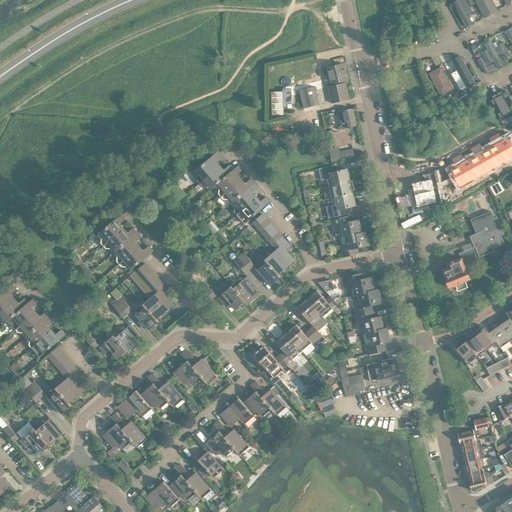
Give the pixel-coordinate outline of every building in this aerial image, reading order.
[(466,0),(459,0),(454,3),(466,27),(473,24),(470,18),(475,15),(466,0)] [(494,0),(473,0),(475,3),(483,18),(499,9),(494,0)] [(491,41),(484,44),(498,70),(508,65),(503,56),(500,58),(491,41)] [(511,59),(503,42),(498,44),(503,54),(508,63),(511,61),(511,59)] [(500,56),(503,54),(498,44),(498,46),(495,48),(500,56)] [(454,58),(447,62),(462,90),(470,86),(466,80),(472,77),(463,61),(458,64),(454,58)] [(331,84),(346,80),(342,66),(338,67),(337,64),(321,68),(321,71),(327,71),(331,84)] [(487,74),(496,68),(494,64),(484,69),(487,74)] [(442,67),(430,74),(442,97),(454,90),(442,67)] [(331,103),(349,99),(345,82),(327,87),(331,103)] [(471,93),(481,87),(478,82),(468,87),(471,93)] [(319,104),(315,86),(304,89),(305,89),(300,91),(305,108),(319,104)] [(511,102),(505,88),(488,97),(502,124),(511,119),(511,102)] [(446,106),(455,101),(452,96),(443,101),(446,106)] [(339,128),(346,127),(356,125),(352,111),(351,111),(351,109),(352,109),(347,110),(346,106),(337,108),(338,112),(341,126),(338,126),(339,128)] [(497,134),(492,137),(506,160),(511,156),(511,137),(506,140),(505,138),(501,140),(497,134)] [(491,146),(487,148),(496,166),(506,160),(492,137),(488,139),(491,146)] [(478,144),(473,147),(487,171),(496,166),(487,148),(482,151),(478,144)] [(472,157),(468,159),(478,176),(487,171),(473,147),(469,150),(472,157)] [(331,162),(341,159),(354,156),(352,149),(340,151),(340,153),(330,156),(331,162)] [(219,164),(215,160),(221,155),(217,151),(196,168),(194,165),(188,169),(191,172),(193,171),(199,178),(197,179),(199,182),(219,164)] [(459,155),(455,158),(468,182),(478,176),(468,159),(463,162),(459,155)] [(454,167),(449,170),(459,187),(468,182),(455,158),(450,161),(454,167)] [(215,184),(232,169),(232,168),(228,164),(223,169),(219,164),(199,182),(202,184),(204,183),(209,189),(215,184)] [(242,169),(237,164),(232,168),(232,169),(215,184),(220,191),(218,193),(221,196),(241,178),(237,173),(242,169)] [(328,185),(349,180),(347,169),(334,172),(332,165),(318,168),(320,180),(326,178),(328,185)] [(412,186),(411,186),(413,196),(434,192),(432,181),(437,180),(435,173),(423,175),(424,181),(412,184),(412,186)] [(241,178),(221,196),(223,198),(226,196),(230,202),(254,182),(250,178),(244,183),(241,178)] [(349,180),(328,185),(331,198),(352,193),(354,192),(352,184),(350,185),(349,180)] [(493,195),(504,189),(500,180),(489,186),(493,195)] [(236,213),(256,196),(252,192),(258,187),(254,182),(230,202),(236,208),(233,210),(236,213)] [(434,192),(413,196),(415,206),(416,206),(417,207),(429,205),(430,211),(443,208),(441,201),(436,202),(434,192)] [(352,193),(331,198),(332,205),(326,206),(329,217),(344,214),(343,208),(355,205),(352,193)] [(246,220),(269,201),(266,196),(260,201),(256,196),(236,213),(243,222),(246,220)] [(475,248),(479,257),(494,251),(493,248),(504,244),(500,235),(503,234),(500,225),(496,217),(493,218),(490,211),(470,220),(476,234),(472,235),(475,241),(473,242),(472,241),(472,242),(474,247),(474,248),(475,248)] [(252,221),(253,222),(256,226),(266,217),(262,213),(252,221)] [(103,241),(101,243),(103,245),(123,228),(119,223),(125,219),(120,214),(97,234),(103,241)] [(332,231),(338,230),(339,237),(361,233),(361,232),(358,220),(349,222),(347,215),(329,219),(332,231)] [(270,222),(266,217),(256,226),(260,230),(270,222)] [(264,235),(274,226),(270,222),(260,230),(264,235)] [(268,239),(278,231),(274,226),(264,235),(268,239)] [(113,252),(136,232),(132,227),(127,232),(123,228),(103,245),(105,248),(108,246),(113,252)] [(272,244),(282,235),(278,231),(268,239),(272,244)] [(339,245),(340,251),(342,257),(355,254),(354,248),(368,245),(368,244),(369,244),(368,235),(366,236),(365,231),(361,232),(361,233),(339,237),(341,244),(339,245)] [(119,263),(139,246),(135,241),(140,237),(136,232),(113,252),(119,259),(116,261),(119,263)] [(276,248),(286,240),(282,235),(272,244),(276,248)] [(278,274),(295,259),(285,249),(290,245),(286,240),(276,248),(264,258),(278,274)] [(318,256),(326,254),(323,241),(315,243),(318,256)] [(152,250),(148,245),(142,250),(139,246),(119,263),(121,266),(124,264),(129,270),(152,250)] [(465,262),(479,257),(475,248),(474,248),(474,247),(458,253),(460,258),(447,263),(449,267),(442,270),(445,277),(445,278),(444,281),(446,286),(449,286),(449,287),(455,285),(458,290),(467,286),(465,281),(469,279),(465,269),(464,267),(467,266),(465,262)] [(249,268),(253,264),(243,252),(238,256),(249,268)] [(238,256),(236,254),(231,257),(244,272),(249,268),(238,256)] [(278,274),(264,258),(255,266),(271,284),(280,276),(278,274)] [(82,271),(87,267),(83,262),(78,266),(82,271)] [(135,271),(137,273),(139,275),(149,267),(145,262),(135,271)] [(153,272),(149,267),(139,275),(141,278),(143,280),(153,272)] [(141,278),(139,275),(137,273),(135,271),(130,275),(136,282),(141,278)] [(153,272),(143,280),(147,284),(156,276),(153,272)] [(345,289),(351,288),(352,295),(355,294),(374,290),(371,276),(359,279),(357,273),(342,277),(344,283),(345,289)] [(231,285),(247,303),(260,291),(247,275),(242,280),(240,277),(231,285)] [(160,281),(156,276),(147,284),(151,289),(160,281)] [(324,289),(333,287),(331,279),(322,281),(324,289)] [(160,281),(151,289),(154,293),(164,285),(160,281)] [(210,299),(215,295),(204,283),(200,287),(210,299)] [(0,311),(15,298),(11,293),(16,289),(12,284),(0,294),(0,311)] [(157,319),(173,305),(164,294),(168,290),(164,285),(154,293),(143,303),(157,319)] [(247,303),(231,285),(217,298),(223,304),(228,300),(235,309),(240,304),(242,307),(247,303)] [(355,294),(358,301),(352,303),(355,315),(354,315),(361,313),(373,310),(372,304),(380,302),(377,289),(374,290),(355,294),(352,295),(355,294)] [(316,290),(307,299),(322,317),(332,308),(336,314),(341,309),(337,304),(342,300),(340,298),(341,297),(340,296),(331,298),(329,295),(324,299),(316,290)] [(127,312),(132,308),(122,297),(117,301),(127,312)] [(19,302),(15,298),(0,311),(0,318),(5,324),(10,319),(28,303),(24,298),(19,302)] [(16,329),(36,312),(32,308),(37,303),(33,298),(28,303),(10,319),(16,325),(13,327),(16,329)] [(321,344),(325,339),(318,331),(328,323),(322,317),(307,299),(297,307),(312,325),(308,329),(321,344)] [(122,316),(127,312),(117,301),(112,304),(122,316)] [(159,321),(157,319),(143,303),(134,311),(149,329),(159,321)] [(26,336),(49,316),(45,311),(40,316),(36,312),(16,329),(18,332),(20,330),(26,336)] [(362,319),(361,313),(354,315),(356,322),(363,320),(365,328),(361,329),(362,334),(369,332),(383,329),(380,316),(375,317),(374,316),(362,319)] [(31,348),(52,330),(48,325),(53,321),(49,316),(26,336),(32,343),(29,345),(31,348)] [(511,322),(509,318),(499,325),(510,341),(511,338),(511,322)] [(295,324),(285,333),(301,351),(311,343),(315,348),(321,344),(308,329),(303,333),(295,324)] [(114,334),(129,352),(143,340),(129,325),(125,328),(123,326),(114,334)] [(499,325),(489,332),(488,332),(496,342),(500,348),(510,341),(499,325)] [(488,332),(489,332),(484,326),(475,334),(486,349),(496,342),(488,332)] [(78,331),(83,336),(87,333),(82,328),(78,331)] [(383,329),(369,332),(372,344),(365,345),(367,354),(386,349),(384,341),(389,340),(387,328),(383,329)] [(39,357),(65,335),(61,330),(55,334),(52,330),(31,348),(39,357)] [(94,348),(98,344),(88,332),(87,333),(83,336),(94,348)] [(283,350),(279,354),(292,369),(296,365),(292,359),(301,351),(285,333),(276,341),(283,350)] [(129,352),(114,334),(100,346),(106,352),(110,349),(118,358),(122,354),(124,356),(129,352)] [(486,349),(475,334),(465,341),(477,356),(486,349)] [(465,341),(455,349),(456,349),(462,357),(461,358),(463,363),(466,362),(467,364),(477,356),(465,341)] [(292,369),(279,354),(274,358),(264,346),(254,355),(272,376),(269,379),(275,385),(276,384),(278,386),(283,382),(277,376),(284,370),(287,373),(292,369)] [(51,360),(61,351),(57,347),(47,355),(51,360)] [(51,360),(55,364),(65,356),(61,351),(51,360)] [(197,362),(195,360),(188,351),(182,355),(187,361),(203,378),(208,384),(217,376),(201,358),(197,362)] [(59,369),(69,360),(65,356),(55,364),(59,369)] [(502,360),(506,367),(511,364),(507,357),(502,360)] [(337,361),(339,367),(345,365),(349,364),(347,358),(337,361)] [(368,372),(397,365),(396,360),(395,360),(394,358),(366,364),(368,372)] [(63,373),(73,365),(69,360),(59,369),(63,373)] [(506,367),(502,360),(497,362),(500,370),(506,367)] [(187,361),(174,373),(184,384),(189,380),(194,386),(203,378),(187,361)] [(500,370),(497,362),(491,365),(495,372),(500,370)] [(67,378),(77,370),(73,365),(63,373),(67,378)] [(348,377),(345,365),(339,367),(342,378),(348,377)] [(397,365),(368,372),(369,380),(398,374),(398,372),(398,370),(397,365)] [(486,368),(490,375),(495,372),(491,365),(486,368)] [(77,379),(81,375),(77,370),(67,378),(56,388),(70,403),(86,389),(77,379)] [(163,385),(161,383),(153,373),(148,378),(153,383),(169,401),(174,407),(183,399),(168,381),(163,385)] [(366,392),(362,374),(348,377),(342,378),(342,379),(341,379),(345,397),(366,392)] [(483,391),(489,387),(481,377),(476,381),(483,391)] [(40,397),(44,393),(34,381),(29,385),(40,397)] [(265,392),(255,381),(250,385),(256,391),(271,409),(276,415),(285,407),(276,396),(270,389),(265,392)] [(160,409),(169,401),(153,383),(140,394),(140,395),(151,407),(155,404),(160,409)] [(276,384),(275,385),(270,389),(276,396),(282,390),(278,386),(276,384)] [(35,401),(40,397),(29,385),(25,389),(35,401)] [(70,403),(56,388),(47,396),(62,413),(72,405),(70,403)] [(140,395),(140,394),(136,390),(118,406),(128,418),(137,411),(142,416),(151,408),(151,407),(140,395)] [(289,399),(294,395),(289,390),(285,394),(289,399)] [(243,402),(253,414),(257,411),(262,417),(271,409),(256,391),(243,402)] [(333,414),(325,394),(317,397),(325,417),(333,414)] [(511,418),(511,416),(511,397),(502,404),(511,418)] [(253,414),(243,402),(239,398),(221,414),(231,426),(240,419),(244,424),(254,415),(253,414)] [(500,421),(510,416),(502,404),(495,408),(500,421)] [(126,425),(124,422),(116,413),(110,417),(116,424),(116,423),(132,442),(131,442),(137,448),(146,439),(131,421),(126,425)] [(478,435),(477,429),(490,426),(488,417),(473,421),(475,429),(458,433),(460,443),(475,439),(475,440),(477,439),(476,435),(478,435)] [(36,426),(51,444),(63,434),(50,419),(45,423),(43,420),(36,426)] [(229,433),(219,421),(213,425),(218,431),(219,431),(235,449),(240,455),(249,447),(234,429),(229,433)] [(116,424),(102,435),(113,448),(117,444),(119,446),(122,450),(131,442),(132,442),(116,423),(116,424)] [(14,441),(18,438),(8,426),(3,430),(14,441)] [(51,444),(36,426),(20,440),(26,447),(31,443),(38,452),(43,448),(45,450),(51,444)] [(226,457),(235,449),(219,431),(218,431),(206,442),(216,455),(221,451),(226,457)] [(460,443),(462,453),(481,448),(479,438),(477,439),(475,440),(475,439),(460,443)] [(508,463),(511,468),(511,467),(511,447),(510,445),(501,451),(503,454),(499,457),(504,465),(508,463)] [(481,448),(462,453),(465,462),(484,458),(481,448)] [(223,469),(211,456),(207,452),(193,464),(203,476),(209,472),(213,478),(223,469)] [(465,462),(467,472),(482,469),(481,465),(484,465),(482,459),(484,458),(465,462)] [(492,466),(499,464),(495,458),(491,459),(492,462),(491,462),(492,466)] [(191,477),(180,465),(175,469),(180,476),(181,475),(197,492),(197,493),(201,498),(210,491),(195,473),(191,477)] [(132,470),(128,466),(123,470),(127,475),(132,470)] [(0,468),(0,495),(10,487),(1,476),(6,472),(1,467),(0,468)] [(491,472),(487,473),(486,468),(482,469),(467,472),(469,481),(484,478),(484,477),(491,475),(491,472)] [(178,499),(179,498),(183,495),(187,500),(197,493),(197,492),(181,475),(180,476),(167,486),(178,499)] [(486,486),(493,482),(491,475),(484,477),(484,478),(469,481),(471,490),(474,491),(485,484),(486,486)] [(88,489),(81,481),(76,485),(76,484),(71,488),(70,487),(67,490),(68,491),(67,492),(84,511),(89,511),(100,503),(94,496),(85,503),(79,497),(88,489)] [(178,499),(167,486),(164,482),(145,498),(156,510),(165,502),(170,507),(179,499),(179,498),(178,499)] [(211,485),(215,491),(220,487),(215,482),(211,485)] [(84,511),(67,492),(65,492),(62,494),(63,495),(58,500),(54,504),(60,511),(61,511),(69,506),(75,511),(84,511)] [(511,511),(511,496),(503,502),(509,511),(511,511)] [(509,511),(503,502),(494,507),(496,511),(509,511)] [(107,511),(100,503),(89,511),(107,511)]
